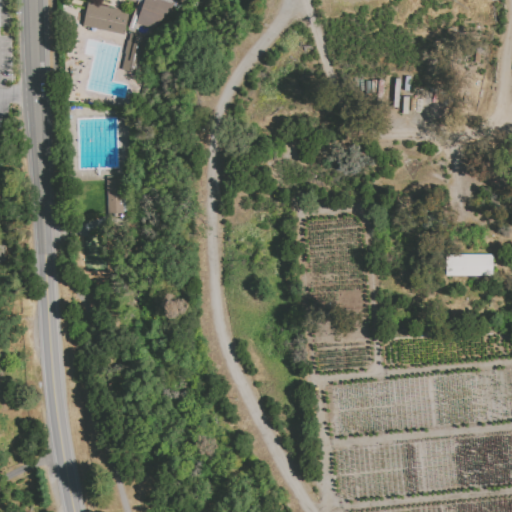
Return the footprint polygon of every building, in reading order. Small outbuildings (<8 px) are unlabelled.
[(159,0),(172,6),(149,36),(128,30),(139,2),(132,0),(159,0)] [(86,3),(81,24),(120,35),(126,12),(86,3)] [(139,73),(145,36),(127,33),(121,70),(139,73)] [(121,175),(105,176),(106,214),(122,213),(121,175)] [(447,257),(493,257),(493,278),(447,279),(447,257)]
